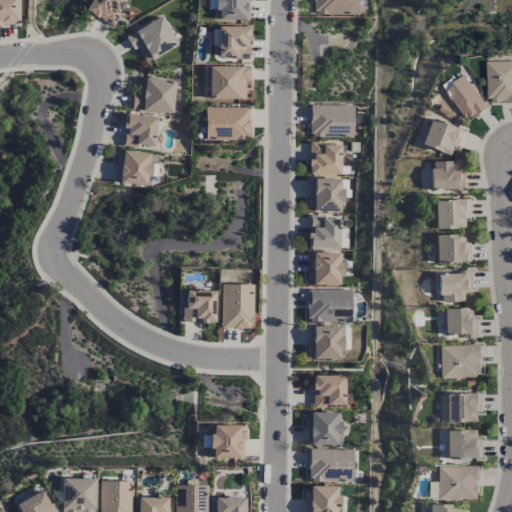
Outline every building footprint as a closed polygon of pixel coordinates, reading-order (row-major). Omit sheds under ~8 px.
[(17,0),(0,0),(0,25),(18,25),(17,0)] [(111,26),(126,0),(90,0),(84,10),(111,26)] [(249,19),(248,0),(216,0),(217,20),(249,19)] [(356,0),(313,0),(313,15),(363,14),(363,4),(357,4),(356,0)] [(125,36),(133,51),(137,48),(145,62),(177,45),(161,16),(125,36)] [(216,58),(249,58),(249,27),(217,26),(216,58)] [(511,61),(486,62),(487,103),(511,102),(511,61)] [(208,99),(245,99),(245,81),(250,81),(250,67),(209,66),(208,99)] [(464,122),(486,110),(466,76),(445,88),(464,122)] [(174,80),(139,78),(138,94),(132,94),(131,110),(172,113),(174,80)] [(353,105),(309,104),(308,137),(352,138),(353,105)] [(204,108),(205,140),(249,140),(248,107),(204,108)] [(121,144),(152,148),(156,117),(125,113),(121,144)] [(420,146),(453,156),(462,129),(429,118),(420,146)] [(309,143),(308,174),(340,175),(341,143),(309,143)] [(114,182),(146,186),(149,154),(117,151),(114,182)] [(465,172),(453,172),(453,161),(430,161),(430,190),(465,190),(465,172)] [(342,179),(309,178),(308,210),(341,211),(342,179)] [(469,220),(469,200),(434,200),(434,229),(466,229),(466,220),(469,220)] [(339,249),(340,217),(308,217),(308,248),(339,249)] [(471,262),(471,243),(462,243),(462,235),(435,235),(435,263),(471,262)] [(340,253),(308,252),(307,284),(340,285),(340,253)] [(473,290),(472,272),(437,273),(438,302),(465,302),(465,291),(473,290)] [(253,284),(220,284),(219,328),(252,329),(253,284)] [(351,289),(307,289),(306,321),(350,322),(351,289)] [(214,291),(183,290),(183,322),(214,323),(214,291)] [(472,308),(443,308),(444,337),(478,336),(477,319),(472,319),(472,308)] [(339,358),(339,348),(346,348),(346,327),(308,326),(307,358),(339,358)] [(439,379),(480,378),(480,345),(439,346),(439,379)] [(344,376),(313,375),(312,407),(344,407),(344,376)] [(477,422),(477,414),(481,414),(481,394),(439,395),(440,423),(477,422)] [(305,445),(339,445),(339,413),(306,413),(305,445)] [(243,458),(243,426),(212,426),(212,435),(201,435),(201,447),(210,447),(210,458),(243,458)] [(481,459),(480,439),(477,439),(477,430),(446,431),(446,459),(481,459)] [(352,449),(308,449),(307,481),(351,482),(352,449)] [(437,466),(437,500),(478,500),(479,467),(437,466)] [(93,511),(94,479),(61,478),(60,511),(93,511)] [(131,511),(132,481),(99,481),(98,511),(131,511)] [(173,511),(206,511),(207,485),(174,485),(173,511)] [(338,511),(338,486),(304,487),(304,511),(338,511)] [(19,511),(52,511),(45,491),(16,501),(19,511)] [(137,511),(168,511),(168,497),(137,498),(137,511)] [(244,511),(244,497),(213,497),(212,511),(244,511)]
